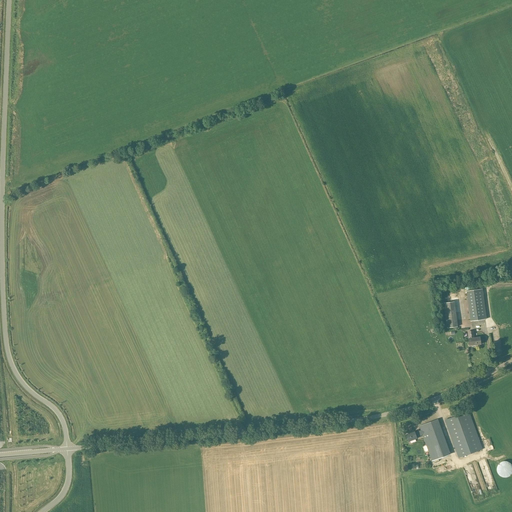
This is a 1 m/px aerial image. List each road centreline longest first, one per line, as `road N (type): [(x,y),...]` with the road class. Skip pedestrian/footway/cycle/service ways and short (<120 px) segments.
road 1 (unclassified): [(67,448),(58,413),(23,384),(6,347),(1,243),(10,0)]
road 2 (unclassified): [(67,448),(371,419),(419,407),(511,361)]
